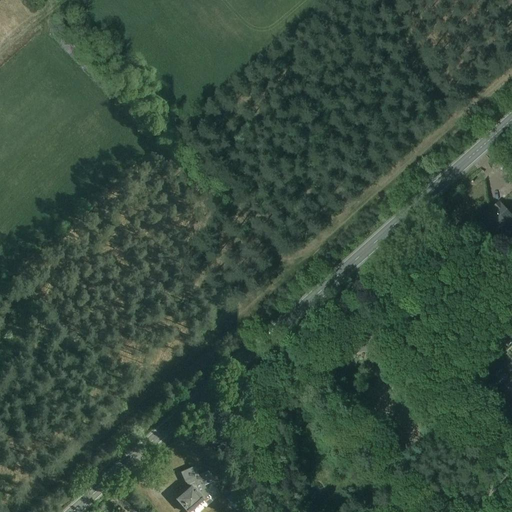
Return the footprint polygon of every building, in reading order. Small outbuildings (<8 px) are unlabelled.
[(493,240),(511,225),(511,212),(503,200),(478,219),(493,240)] [(360,360),(380,358),(377,328),(357,330),(360,360)] [(511,373),(499,385),(510,398),(511,396),(511,373)] [(290,416),(308,439),(324,426),(305,403),(290,416)] [(186,511),(192,511),(217,490),(208,472),(198,476),(195,466),(178,472),(186,488),(174,498),(186,511)]
